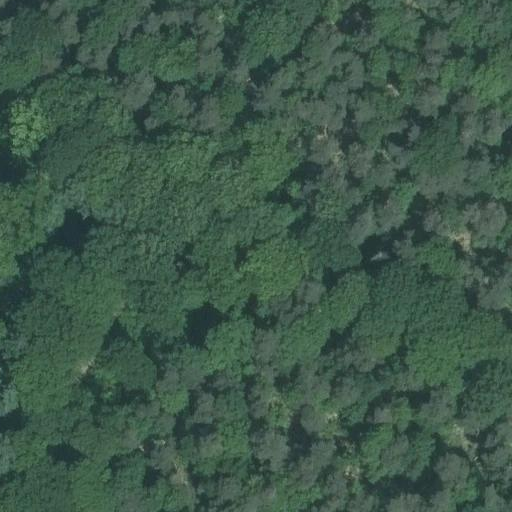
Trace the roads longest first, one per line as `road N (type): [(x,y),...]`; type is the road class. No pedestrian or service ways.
road 1 (track): [(511,373),(468,363),(178,198)]
road 2 (track): [(178,198),(33,511)]
road 3 (track): [(178,198),(0,105)]
